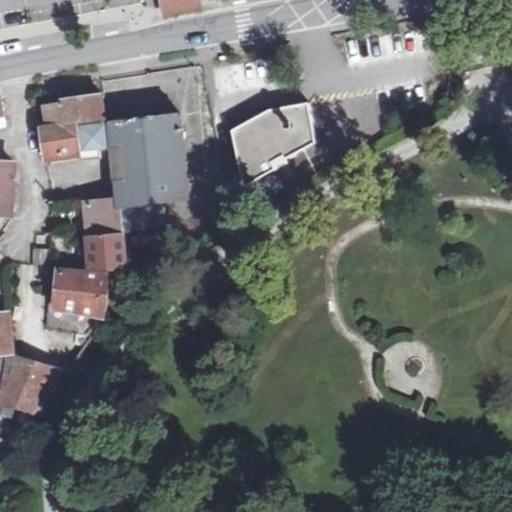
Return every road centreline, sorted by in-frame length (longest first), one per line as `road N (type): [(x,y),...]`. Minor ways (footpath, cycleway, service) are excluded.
road 1 (unknown): [(284,185),(180,277),(0,469)]
road 2 (secondary): [(0,69),(395,1)]
